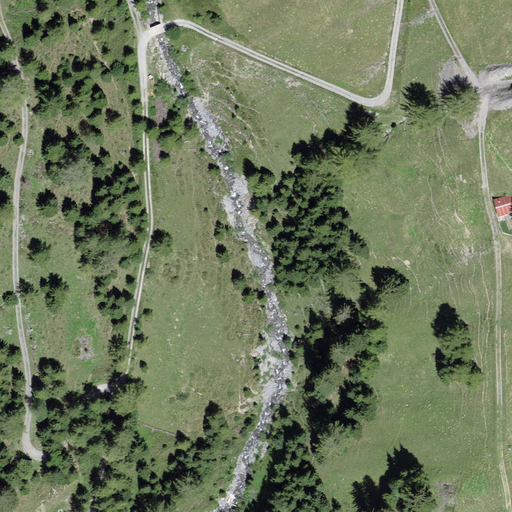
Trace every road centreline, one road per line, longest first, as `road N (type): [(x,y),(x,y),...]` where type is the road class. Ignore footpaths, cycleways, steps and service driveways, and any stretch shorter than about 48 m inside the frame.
road 1 (track): [(120,394),(149,231),(140,46),(164,26),(192,24),(368,102),(381,98),(387,84),(399,0)]
road 2 (track): [(89,511),(120,394),(107,389),(90,397),(80,429),(52,459),(27,442),(17,283),(25,90),(0,12)]
road 3 (track): [(430,0),(484,94),(509,511)]
